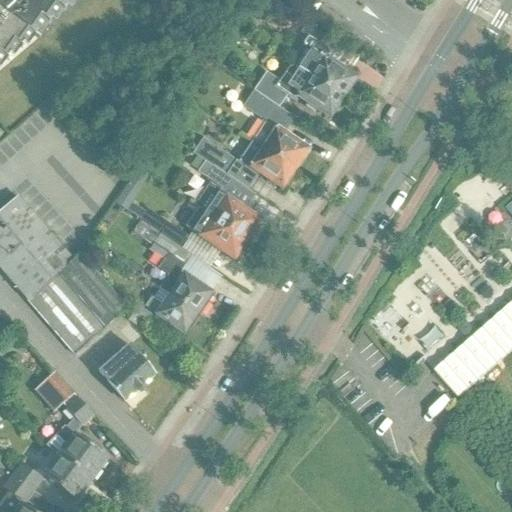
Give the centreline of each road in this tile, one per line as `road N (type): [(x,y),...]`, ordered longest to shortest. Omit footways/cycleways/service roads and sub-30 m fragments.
road 1 (secondary): [(189,511),(510,0)]
road 2 (secondary): [(476,0),(156,511)]
